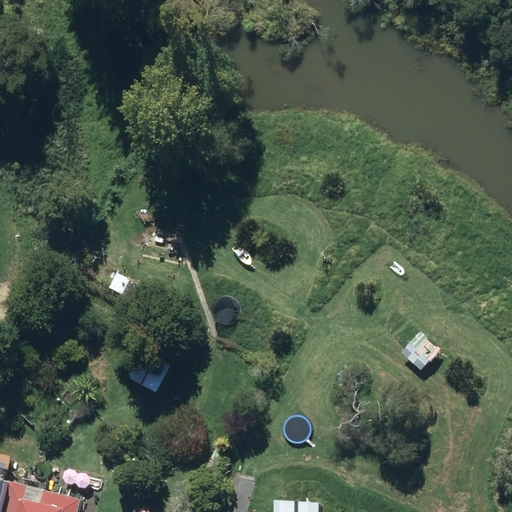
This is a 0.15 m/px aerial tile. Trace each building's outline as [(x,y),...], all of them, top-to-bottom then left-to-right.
[(92,20),(84,20),(84,34),(92,34),(92,20)] [(163,203),(154,227),(180,237),(189,213),(163,203)] [(427,333),(411,354),(430,370),(447,349),(427,333)] [(151,356),(139,379),(160,390),(173,367),(151,356)] [(223,448),(211,470),(222,475),(234,454),(223,448)] [(33,469),(30,481),(43,484),(44,476),(58,470),(52,460),(33,469)] [(0,511),(20,511),(26,487),(0,480),(0,511)] [(26,487),(20,511),(85,511),(88,503),(26,487)]
